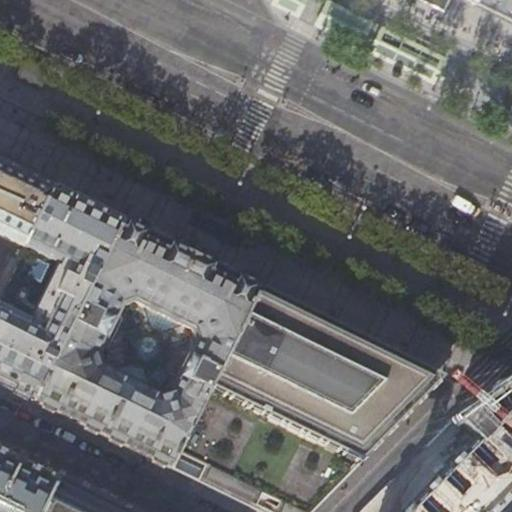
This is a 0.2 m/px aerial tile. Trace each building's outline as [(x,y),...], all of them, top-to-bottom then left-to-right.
[(511,19),(511,0),(472,0),(510,18),(511,19)] [(416,67),(426,38),(363,16),(353,44),(416,67)] [(44,67),(31,61),(27,68),(40,74),(44,67)] [(511,113),(508,112),(501,125),(511,130),(511,113)] [(8,166),(0,161),(0,292),(51,187),(8,166)] [(86,187),(59,174),(52,188),(66,195),(80,201),(86,187)] [(52,188),(51,187),(0,292),(0,386),(32,403),(88,290),(121,222),(85,204),(80,201),(66,195),(52,188)] [(151,236),(121,222),(88,290),(32,403),(62,417),(145,458),(169,470),(208,392),(218,370),(240,327),(258,289),(236,278),(227,274),(191,256),(151,236)] [(301,310),(258,289),(240,327),(218,370),(208,392),(169,470),(172,472),(180,456),(203,468),(196,483),(232,501),(254,511),(313,511),(357,467),(419,404),(433,389),(430,374),(412,365),(366,342),(337,328),(301,310)] [(511,511),(511,413),(504,410),(443,472),(403,511),(511,511)] [(0,453),(0,511),(40,511),(56,481),(22,464),(0,453)] [(100,511),(104,505),(87,496),(56,481),(40,511),(100,511)]
